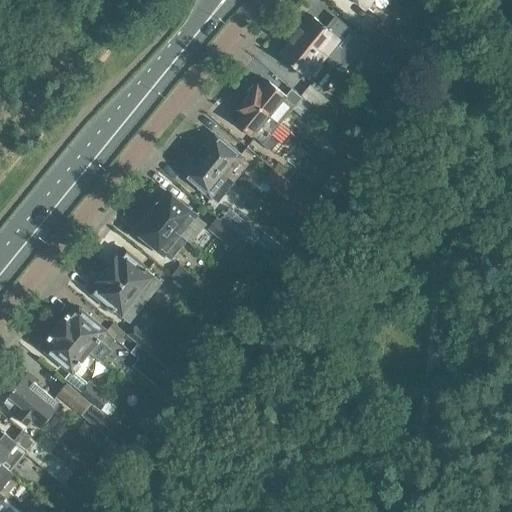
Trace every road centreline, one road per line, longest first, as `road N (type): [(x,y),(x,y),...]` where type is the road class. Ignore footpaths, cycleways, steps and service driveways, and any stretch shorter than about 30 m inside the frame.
road 1 (residential): [(0,317),(268,0)]
road 2 (primary): [(0,270),(224,0)]
